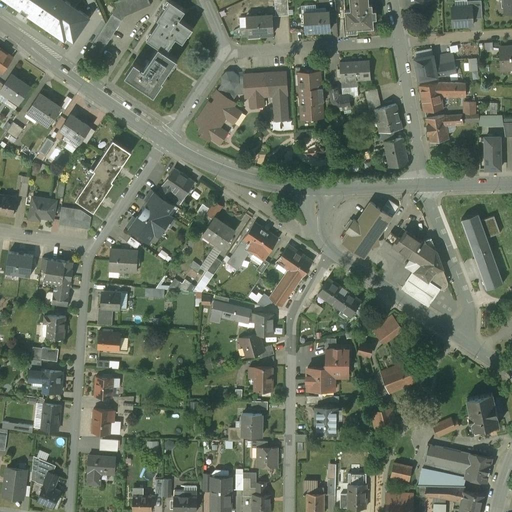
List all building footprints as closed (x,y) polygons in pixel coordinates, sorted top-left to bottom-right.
[(2,0),(30,20),(72,50),(93,20),(69,0),(2,0)] [(149,0),(118,0),(115,2),(117,7),(113,14),(123,21),(127,16),(152,6),(149,0)] [(171,0),(170,0),(159,18),(161,20),(149,39),(160,46),(167,51),(177,37),(184,42),(193,28),(180,19),(186,10),(171,0)] [(288,0),(275,0),(277,15),(289,15),(288,0)] [(369,0),(350,0),(351,9),(345,10),(347,29),(374,27),(373,4),(370,4),(369,0)] [(481,0),(479,0),(468,1),(468,6),(472,6),(473,18),(483,18),(481,0)] [(511,0),(503,0),(504,13),(511,12),(511,0)] [(468,6),(452,7),(453,26),(473,25),(473,18),(472,6),(468,6)] [(329,11),(305,13),(306,32),(315,31),(330,30),(331,30),(329,11)] [(113,14),(91,47),(101,54),(123,21),(113,14)] [(274,15),(248,17),(249,35),(275,34),(274,15)] [(160,46),(145,67),(135,61),(126,75),(155,95),(164,81),(163,80),(178,58),(167,51),(160,46)] [(511,46),(500,48),(501,69),(511,67),(511,46)] [(101,54),(91,47),(88,53),(98,59),(101,54)] [(14,58),(0,48),(0,71),(3,74),(14,58)] [(432,49),(415,52),(416,58),(415,58),(419,80),(450,74),(457,72),(453,52),(438,55),(440,64),(435,65),(432,49)] [(479,58),(465,58),(466,70),(480,69),(479,58)] [(369,61),(341,63),(341,62),(340,62),(341,81),(342,81),(342,87),(359,86),(358,79),(370,78),(371,79),(370,60),(369,60),(369,61)] [(243,73),(244,76),(239,76),(239,75),(234,71),(227,71),(222,76),(222,84),(218,90),(217,89),(213,96),(212,96),(215,99),(212,103),(209,101),(197,118),(198,119),(195,122),(201,126),(198,130),(202,132),(200,135),(210,142),(212,139),(220,145),(229,132),(221,127),(226,118),(234,124),(243,111),(235,106),(237,103),(233,100),(237,93),(245,93),(245,98),(249,98),(250,107),(265,106),(264,97),(273,96),(274,120),(289,120),(288,95),(287,71),(263,72),(263,73),(253,73),(243,73)] [(320,71),(299,73),(302,118),(310,117),(310,119),(316,118),(316,117),(323,116),(322,102),(324,102),(323,87),(321,88),(320,71)] [(30,86),(11,73),(3,84),(0,89),(19,102),(30,86)] [(439,82),(420,86),(425,110),(444,107),(441,95),(439,82)] [(466,83),(439,82),(441,95),(466,95),(466,83)] [(349,92),(340,95),(338,87),(330,88),(334,111),(351,108),(349,92)] [(378,88),(366,91),(369,104),(380,101),(378,88)] [(61,107),(39,93),(27,111),(27,112),(29,109),(39,116),(38,119),(48,126),(61,107)] [(475,95),(466,95),(465,113),(475,113),(475,95)] [(380,101),(369,104),(370,111),(375,109),(382,107),(380,101)] [(382,107),(375,109),(380,132),(389,130),(402,128),(396,104),(382,107)] [(91,127),(71,114),(60,129),(68,134),(80,142),(91,127)] [(445,114),(427,117),(431,141),(449,139),(445,114)] [(469,124),(468,115),(448,115),(449,125),(469,124)] [(23,129),(13,123),(6,132),(16,138),(23,129)] [(498,138),(489,139),(490,168),(507,168),(507,141),(506,136),(504,123),(496,123),(498,138)] [(403,137),(391,140),(389,130),(380,132),(382,142),(384,142),(389,167),(408,163),(403,137)] [(80,142),(68,134),(65,139),(77,147),(80,142)] [(48,137),(38,151),(45,156),(54,142),(48,137)] [(95,170),(76,199),(94,211),(113,183),(112,182),(132,151),(114,139),(95,167),(92,166),(91,167),(95,170)] [(195,181),(174,167),(163,184),(173,192),(183,198),(195,181)] [(65,182),(59,181),(56,197),(63,198),(65,182)] [(29,183),(21,182),(19,197),(19,196),(27,197),(29,183)] [(173,192),(163,184),(159,191),(169,198),(173,192)] [(152,189),(145,199),(149,201),(137,218),(134,216),(127,226),(149,241),(155,232),(159,235),(172,216),(168,213),(174,204),(152,189)] [(16,198),(0,194),(0,214),(13,216),(16,198)] [(56,199),(33,196),(29,218),(39,220),(40,217),(53,219),(56,199)] [(371,201),(357,221),(354,219),(346,230),(350,232),(343,242),(364,257),(372,246),(380,245),(378,236),(392,216),(371,201)] [(216,202),(208,213),(214,217),(215,216),(222,206),(216,202)] [(81,209),(62,206),(59,224),(90,229),(91,218),(92,217),(81,209)] [(461,219),(475,258),(472,259),(480,279),(483,278),(486,289),(503,283),(487,237),(500,232),(494,215),(481,220),(478,213),(461,219)] [(215,216),(214,217),(203,233),(204,234),(204,233),(216,241),(215,242),(224,247),(235,230),(222,222),(223,221),(215,216)] [(279,238),(255,222),(244,238),(249,242),(252,243),(248,248),(254,252),(257,247),(267,254),(278,238),(279,238)] [(398,236),(393,245),(397,248),(408,232),(406,230),(401,238),(398,236)] [(422,241),(408,232),(397,248),(411,257),(422,241)] [(140,242),(130,236),(126,242),(136,248),(140,242)] [(432,237),(422,241),(411,257),(406,265),(410,268),(429,281),(438,287),(440,288),(444,289),(448,286),(448,282),(443,269),(444,269),(438,252),(437,252),(432,237)] [(244,238),(228,262),(238,269),(249,252),(245,249),(249,242),(244,238)] [(313,261),(288,244),(277,261),(289,269),(301,278),(302,278),(313,261)] [(267,254),(257,247),(254,252),(264,259),(267,254)] [(138,251),(111,250),(110,269),(127,270),(127,271),(137,272),(138,251)] [(33,255),(10,252),(7,272),(17,273),(17,272),(30,274),(33,255)] [(216,257),(207,270),(214,274),(223,261),(216,257)] [(59,260),(48,258),(47,270),(45,281),(55,282),(53,298),(69,300),(70,294),(69,293),(71,279),(72,280),(74,268),(73,268),(74,261),(59,259),(59,260)] [(429,281),(410,268),(399,285),(426,304),(438,287),(429,281)] [(289,269),(271,297),(271,296),(270,297),(274,300),(282,306),(301,278),(289,269)] [(173,284),(191,292),(196,282),(186,278),(184,281),(176,277),(173,284)] [(348,288),(342,285),(341,286),(329,277),(319,292),(326,297),(326,298),(342,309),(342,308),(351,314),(361,299),(347,290),(348,288)] [(121,292),(102,291),(101,308),(115,309),(120,309),(121,292)] [(265,293),(257,304),(270,307),(274,300),(270,297),(265,293)] [(230,298),(216,294),(214,300),(228,304),(230,298)] [(211,296),(202,295),(202,303),(210,304),(211,296)] [(228,304),(214,300),(210,319),(219,322),(221,316),(240,320),(240,321),(242,316),(250,317),(250,313),(251,313),(251,309),(228,304)] [(323,308),(313,301),(306,312),(316,318),(323,308)] [(115,309),(101,308),(100,322),(114,323),(115,309)] [(251,313),(250,313),(250,317),(250,322),(256,322),(256,327),(256,334),(259,334),(273,334),(273,313),(251,313)] [(66,316),(48,315),(44,315),(44,323),(48,323),(47,337),(65,338),(66,316)] [(393,315),(374,330),(381,339),(400,324),(393,315)] [(250,317),(242,316),(240,321),(240,320),(239,324),(248,326),(256,327),(256,322),(250,322),(250,317)] [(121,332),(99,330),(98,348),(120,350),(121,332)] [(256,334),(242,338),(239,339),(241,345),(244,347),(247,355),(259,352),(264,350),(263,347),(259,334),(256,334)] [(337,338),(327,338),(327,349),(331,349),(331,348),(337,348),(337,338)] [(373,345),(361,342),(359,353),(370,355),(373,345)] [(272,344),(263,347),(264,350),(259,352),(261,357),(275,353),(272,344)] [(59,349),(43,347),(41,359),(57,361),(59,349)] [(337,348),(331,348),(331,349),(327,349),(327,358),(330,358),(330,364),(323,371),(317,371),(317,367),(308,367),(308,371),(307,371),(307,385),(308,385),(308,389),(309,389),(309,387),(314,387),(316,389),(327,389),(329,387),(334,388),(334,389),(335,389),(335,377),(336,376),(348,376),(348,375),(347,375),(347,370),(349,368),(349,357),(347,355),(347,350),(349,350),(349,349),(345,349),(345,348),(337,348)] [(42,360),(26,358),(25,367),(31,367),(30,370),(41,370),(42,360)] [(210,358),(200,360),(202,370),(212,368),(210,358)] [(110,360),(97,359),(97,367),(109,368),(110,360)] [(382,371),(381,372),(389,393),(416,383),(408,361),(396,365),(382,371)] [(273,367),(255,367),(250,367),(250,377),(255,377),(255,390),(272,390),(273,367)] [(61,371),(45,370),(41,370),(30,370),(30,380),(44,381),(44,391),(61,392),(62,382),(61,382),(61,371)] [(114,377),(96,376),(95,396),(113,397),(113,386),(119,386),(120,378),(114,378),(114,377)] [(494,393),(467,398),(470,416),(466,417),(467,422),(471,421),(474,435),(489,432),(488,430),(493,429),(493,425),(499,424),(497,415),(498,415),(495,400),(494,393)] [(322,396),(306,395),(306,404),(322,404),(322,396)] [(134,400),(120,399),(120,397),(119,397),(119,405),(134,406),(134,398),(134,396),(134,400)] [(61,405),(45,404),(45,409),(37,409),(36,427),(43,427),(43,428),(59,430),(61,405)] [(134,406),(119,405),(118,412),(133,413),(134,406)] [(338,407),(316,407),(316,432),(338,433),(338,423),(336,423),(336,408),(338,408),(338,407)] [(392,408),(371,412),(375,429),(396,424),(392,408)] [(115,410),(94,409),(92,432),(110,433),(111,421),(114,421),(115,410)] [(262,413),(243,413),(243,428),(243,435),(244,435),(262,436),(262,427),(262,414),(262,413)] [(451,417),(433,425),(438,436),(456,428),(451,417)] [(33,426),(19,424),(18,431),(32,433),(33,426)] [(243,428),(230,427),(230,440),(244,440),(244,435),(243,435),(243,428)] [(149,453),(160,453),(160,439),(149,439),(149,453)] [(492,458),(428,444),(423,461),(467,471),(465,477),(466,477),(486,482),(488,473),(489,473),(491,467),(490,466),(492,458)] [(278,447),(258,447),(258,466),(277,466),(278,447)] [(116,457),(89,455),(88,471),(89,472),(88,483),(100,484),(101,471),(104,471),(104,472),(106,472),(107,471),(114,472),(114,473),(115,473),(116,457)] [(56,465),(34,456),(31,480),(37,482),(42,469),(53,473),(56,465)] [(467,471),(423,461),(418,486),(420,486),(426,485),(464,485),(466,477),(465,477),(467,471)] [(412,466),(394,462),(391,475),(409,479),(412,466)] [(352,464),(336,464),(335,478),(335,487),(349,487),(349,483),(352,483),(352,472),(352,464)] [(25,471),(8,469),(8,466),(4,496),(23,499),(27,469),(26,469),(25,471)] [(53,473),(42,469),(37,482),(44,484),(38,500),(54,507),(54,506),(57,508),(60,500),(59,500),(61,497),(59,496),(61,491),(53,488),(58,475),(53,473)] [(367,472),(352,472),(352,483),(363,483),(363,481),(367,481),(367,472)] [(213,473),(203,473),(203,489),(212,489),(212,476),(213,476),(213,473)] [(213,476),(212,476),(212,489),(212,511),(221,511),(230,511),(231,477),(213,476)] [(251,478),(243,478),(243,489),(243,496),(253,496),(253,487),(251,487),(251,478)] [(172,479),(163,479),(163,496),(171,496),(172,479)] [(319,481),(304,481),(303,495),(307,495),(306,511),(324,511),(324,493),(318,493),(319,481)] [(266,482),(256,482),(256,487),(253,487),(253,496),(252,511),(270,511),(271,494),(266,494),(266,482)] [(352,483),(349,483),(349,487),(349,493),(348,506),(348,507),(366,507),(366,483),(363,483),(352,483)] [(464,485),(426,485),(426,496),(434,496),(436,496),(446,498),(462,501),(464,490),(466,485),(464,485)] [(479,511),(484,495),(464,490),(462,501),(459,511),(479,511)] [(413,511),(414,494),(386,493),(385,511),(413,511)] [(152,495),(134,495),(133,510),(152,510),(152,495)] [(197,496),(174,495),(174,511),(197,511),(197,496)] [(445,511),(446,498),(436,496),(434,496),(434,511),(445,511)]
